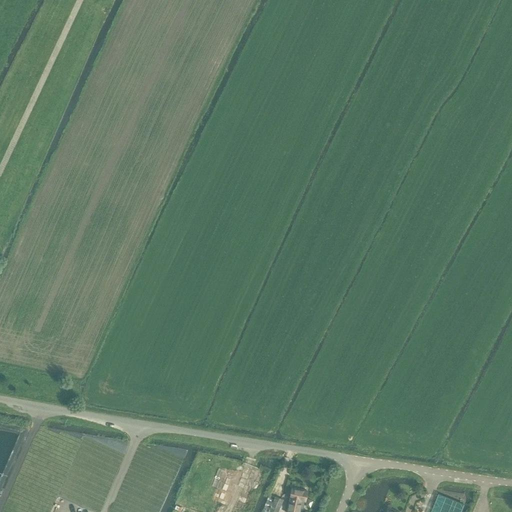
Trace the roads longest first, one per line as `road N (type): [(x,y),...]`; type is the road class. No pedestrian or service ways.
road 1 (unclassified): [(361,461),(0,400)]
road 2 (track): [(0,171),(81,0)]
road 3 (unclassified): [(511,481),(361,461)]
